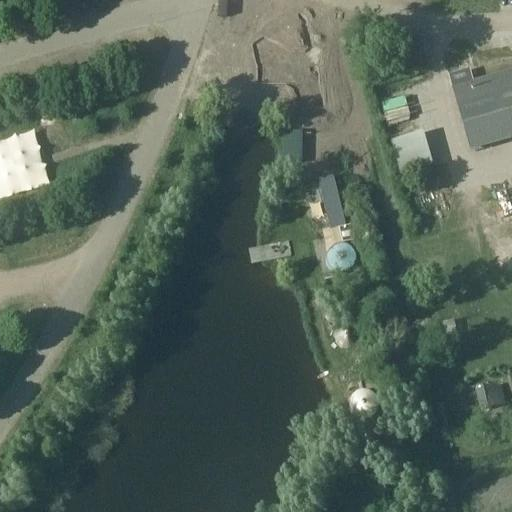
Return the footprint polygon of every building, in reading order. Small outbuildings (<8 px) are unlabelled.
[(511,73),(453,90),(469,149),(511,136),(511,73)] [(403,140),(407,174),(431,170),(427,137),(403,140)] [(329,233),(338,231),(342,246),(352,243),(349,228),(345,229),(332,180),(317,185),(329,232),(329,233)] [(328,255),(328,257),(328,258),(327,259),(327,260),(327,261),(327,263),(327,264),(328,265),(328,266),(329,267),(329,268),(330,269),(331,270),(332,271),(333,272),(333,273),(335,273),(336,274),(337,274),(338,275),(339,275),(340,275),(342,275),(343,275),(344,275),(345,274),(346,274),(348,273),(349,273),(350,272),(350,271),(351,270),(352,269),(353,268),(353,267),(354,266),(354,264),(354,263),(354,262),(354,261),(354,259),(354,258),(354,257),(353,256),(353,255),(352,254),(351,253),(351,252),(350,251),(349,250),(348,249),(347,249),(346,248),(344,248),(343,247),(342,247),(341,247),(340,247),(338,247),(337,248),(336,248),(335,249),(334,249),(333,250),(332,251),(331,251),(330,252),(330,253),(329,254),(328,255)] [(475,396),(479,414),(502,408),(498,390),(475,396)] [(351,415),(351,416),(352,417),(353,418),(354,419),(355,420),(356,420),(357,421),(358,421),(359,422),(361,422),(362,422),(363,422),(365,422),(366,422),(367,422),(368,421),(369,421),(370,420),(371,419),(372,419),(373,418),(374,417),(375,416),(376,415),(376,414),(377,412),(377,411),(377,410),(377,409),(377,407),(377,406),(377,405),(377,404),(376,403),(376,401),(375,400),(375,399),(374,398),(373,397),(372,397),(371,396),(370,395),(369,395),(368,394),(366,394),(365,394),(364,393),(363,393),(361,394),(360,394),(359,394),(358,394),(357,395),(356,395),(355,396),(354,397),(353,398),(352,399),(351,400),(350,401),(350,402),(349,403),(349,404),(349,406),(349,407),(349,408),(349,409),(349,411),(349,412),(350,413),(350,414),(351,415)]
